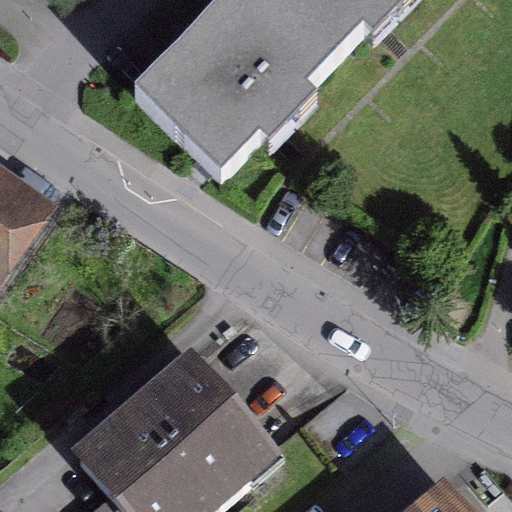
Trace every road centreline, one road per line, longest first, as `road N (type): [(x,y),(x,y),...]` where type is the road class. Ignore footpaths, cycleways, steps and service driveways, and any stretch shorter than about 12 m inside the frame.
road 1 (residential): [(14,131),(511,418)]
road 2 (residential): [(116,0),(65,51),(14,131)]
